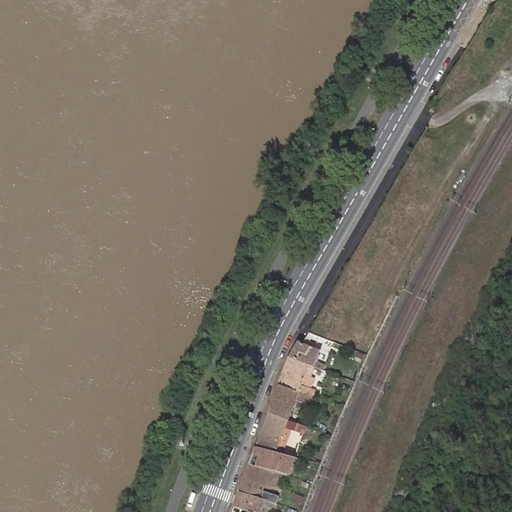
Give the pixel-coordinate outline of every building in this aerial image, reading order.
[(295,342),(287,357),(308,365),(321,370),(328,355),(299,344),(295,342)] [(287,357),(276,386),(297,394),(301,383),(312,387),(316,378),(305,373),(308,365),(287,357)] [(276,386),(266,413),(288,422),(296,401),(310,406),(312,400),(297,394),(276,386)] [(266,413),(253,448),(281,459),(292,431),(305,436),(307,429),(288,422),(266,413)] [(253,448),(246,465),(281,478),(288,461),(281,459),(253,448)] [(241,479),(276,492),(281,478),(246,465),(241,479)] [(271,505),(276,492),(241,479),(236,492),(260,501),(265,503),(271,505)] [(255,511),(260,501),(236,492),(229,511),(255,511)] [(261,511),(265,503),(260,501),(255,511),(261,511)]
